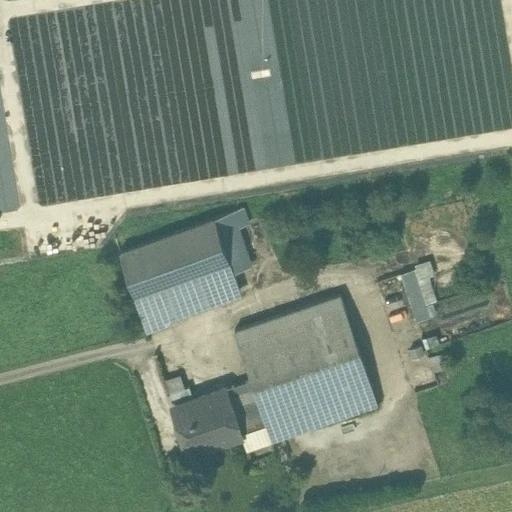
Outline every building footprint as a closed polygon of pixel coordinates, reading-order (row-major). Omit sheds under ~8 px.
[(237,146),(241,172),(323,158),(318,129),(294,133),(290,112),(268,116),(266,108),(256,110),(261,142),(237,146)] [(243,206),(216,216),(231,262),(234,270),(249,266),(235,226),(248,222),(243,206)] [(216,216),(121,250),(136,296),(138,296),(138,295),(160,287),(176,282),(229,263),(230,263),(231,262),(216,216)] [(417,318),(443,310),(427,259),(400,268),(417,318)] [(229,263),(176,282),(185,309),(240,289),(234,270),(231,262),(230,263),(229,263)] [(176,282),(160,287),(170,314),(185,309),(176,282)] [(160,287),(138,295),(138,296),(136,296),(136,297),(147,330),(172,321),(170,314),(160,287)] [(341,292),(235,329),(257,395),(267,424),(272,438),(378,402),(341,292)] [(250,379),(227,387),(243,433),(267,424),(257,395),(255,396),(250,379)] [(189,385),(168,392),(173,405),(174,405),(194,398),(189,385)] [(194,398),(174,405),(189,451),(243,433),(227,387),(194,398)]
